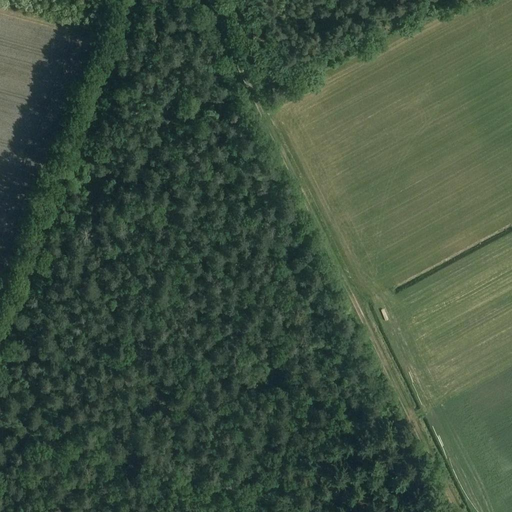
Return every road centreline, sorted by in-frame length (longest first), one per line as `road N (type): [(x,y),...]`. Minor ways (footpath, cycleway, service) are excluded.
road 1 (track): [(207,0),(454,511)]
road 2 (track): [(0,425),(327,511)]
road 3 (track): [(106,58),(0,335)]
